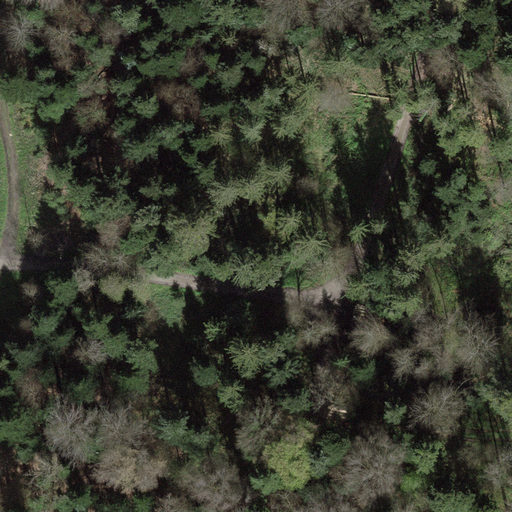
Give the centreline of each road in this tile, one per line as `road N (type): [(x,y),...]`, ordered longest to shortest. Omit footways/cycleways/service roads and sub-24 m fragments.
road 1 (track): [(277,511),(438,0)]
road 2 (track): [(343,301),(51,259),(0,260)]
road 3 (track): [(0,62),(18,201),(0,259)]
